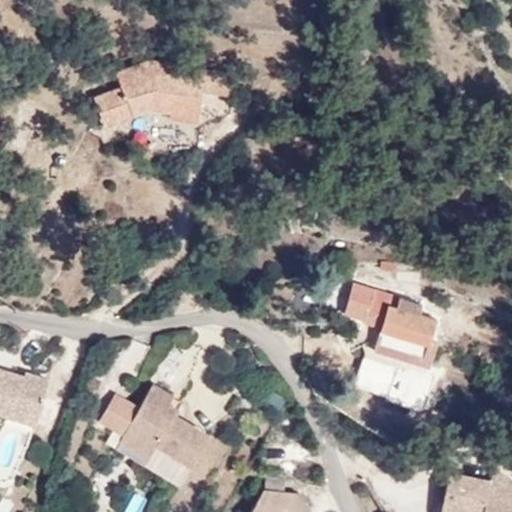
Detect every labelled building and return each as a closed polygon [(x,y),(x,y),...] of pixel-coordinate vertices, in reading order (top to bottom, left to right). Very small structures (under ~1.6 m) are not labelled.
[(155,72),(168,74),(168,62),(149,58),(150,60),(155,72)] [(204,79),(168,74),(155,72),(150,60),(130,68),(133,76),(119,81),(121,88),(95,97),(104,123),(149,106),(170,109),(169,116),(199,119),(204,79)] [(116,74),(119,81),(133,76),(130,68),(116,74)] [(374,350),(428,366),(436,341),(428,339),(435,319),(397,307),(400,298),(346,281),(341,296),(353,300),(349,313),(364,318),(363,322),(380,326),(374,350)] [(12,380),(14,375),(0,370),(0,415),(7,417),(9,409),(32,416),(43,380),(20,373),(19,377),(18,382),(12,380)] [(113,394),(98,420),(122,434),(119,440),(146,456),(153,443),(189,464),(205,436),(173,417),(163,410),(167,404),(171,396),(151,384),(137,408),(113,394)] [(163,410),(173,417),(177,410),(167,404),(163,410)] [(9,409),(7,417),(30,425),(32,416),(9,409)] [(153,443),(146,456),(119,440),(114,448),(177,485),(189,464),(153,443)] [(489,489),(511,505),(511,481),(497,471),(489,481),(491,482),(489,489)] [(441,511),(511,511),(511,505),(489,489),(491,482),(489,481),(449,473),(441,511)] [(287,510),(289,494),(260,491),(246,511),(300,511),(301,511),(287,510)] [(133,492),(121,511),(141,511),(148,500),(133,492)] [(295,494),(289,494),(287,510),(301,511),(302,509),(295,494)]
